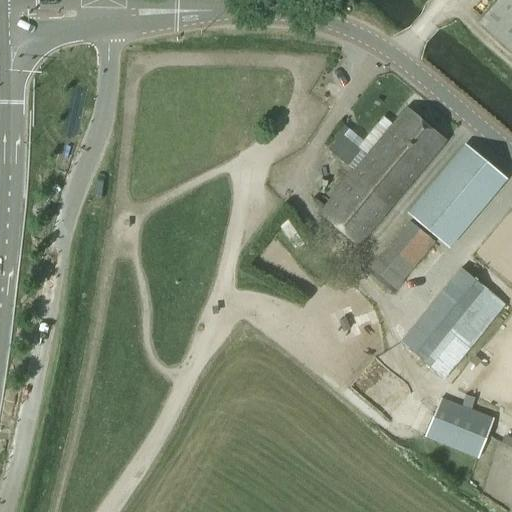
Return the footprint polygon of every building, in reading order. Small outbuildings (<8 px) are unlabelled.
[(511,50),(511,0),(499,0),(480,22),(511,50)] [(360,244),(443,144),(405,112),(322,212),(360,244)] [(328,150),(348,167),(360,151),(344,138),(349,131),(344,126),(332,140),(335,142),(328,150)] [(465,146),(408,214),(448,247),(505,180),(465,146)] [(394,296),(436,244),(409,222),(367,274),(394,296)] [(433,367),(462,332),(457,328),(488,291),(466,273),(405,346),(425,362),(426,361),(433,367)] [(493,421),(442,400),(427,437),(479,458),(487,436),(502,442),(508,427),(493,421)]
